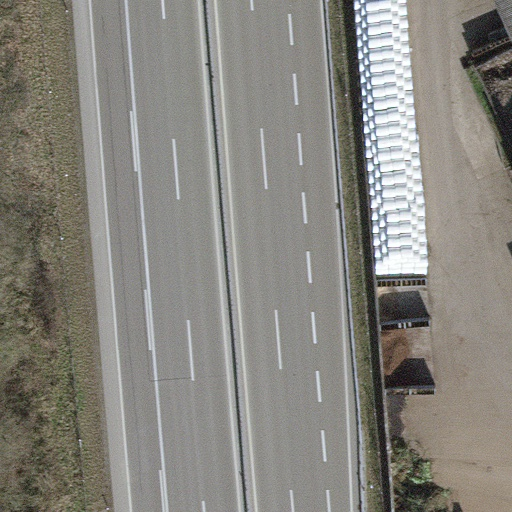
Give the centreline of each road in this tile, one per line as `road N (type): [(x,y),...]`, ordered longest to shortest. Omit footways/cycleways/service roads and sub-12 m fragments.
road 1 (motorway): [(161,0),(204,511)]
road 2 (motorway): [(296,511),(256,0)]
